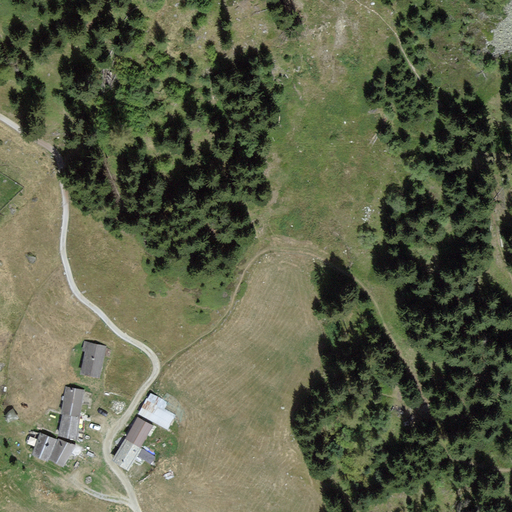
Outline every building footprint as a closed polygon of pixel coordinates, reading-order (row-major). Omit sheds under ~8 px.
[(104,348),(82,342),(80,351),(82,352),(77,374),(97,379),(104,348)] [(83,390),(63,387),(57,413),(60,414),(77,417),(83,390)] [(175,415),(146,399),(137,415),(166,431),(175,415)] [(77,417),(60,414),(55,436),(73,440),(77,417)] [(151,426),(135,418),(124,439),(139,447),(151,426)] [(56,439),(37,433),(27,455),(46,463),(47,461),(56,439)] [(73,445),(56,439),(47,461),(60,468),(73,445)] [(123,440),(109,459),(125,470),(141,449),(123,440)] [(147,456),(145,459),(151,463),(156,455),(144,447),(141,453),(147,456)]
